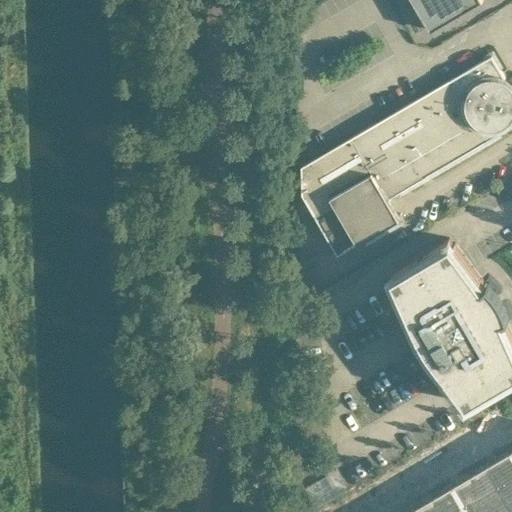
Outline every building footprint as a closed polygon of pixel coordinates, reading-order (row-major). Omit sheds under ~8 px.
[(414,0),(432,30),(482,0),(414,0)] [(326,150),(302,165),(303,194),(338,254),(400,218),(388,198),(510,127),(509,126),(508,127),(504,122),(509,117),(511,113),(511,90),(511,91),(507,86),(502,82),(504,77),(505,78),(506,77),(493,54),(326,150)] [(493,296),(490,291),(487,286),(488,285),(456,242),(454,243),(450,237),(425,252),(429,260),(422,264),(418,256),(393,271),(396,277),(394,278),(419,334),(421,333),(430,349),(429,350),(465,399),(466,398),(471,404),(496,389),(491,381),(497,378),(498,377),(503,384),(511,379),(511,329),(505,313),(504,314),(497,303),(499,302),(499,298),(497,296),(493,296)] [(511,511),(511,448),(404,511),(511,511)] [(307,485),(316,505),(348,490),(338,470),(307,485)]
